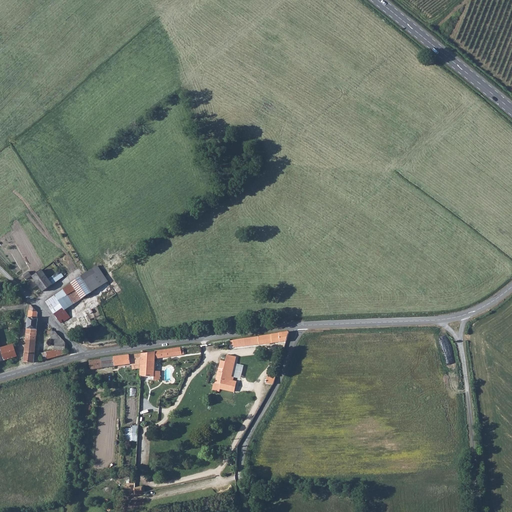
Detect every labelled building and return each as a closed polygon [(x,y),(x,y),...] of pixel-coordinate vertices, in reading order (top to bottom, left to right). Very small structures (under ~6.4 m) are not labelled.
[(98,266),(90,271),(97,282),(100,280),(102,285),(108,281),(98,266)] [(44,269),(35,275),(44,290),(54,285),(44,269)] [(92,292),(102,286),(102,285),(100,280),(97,282),(90,271),(82,277),(92,292)] [(75,304),(92,292),(82,277),(71,283),(72,284),(64,289),(68,295),(75,304)] [(68,295),(64,289),(46,302),(59,321),(62,318),(64,321),(70,317),(66,310),(60,301),(68,295)] [(66,310),(75,304),(68,295),(60,301),(66,310)] [(37,313),(30,306),(29,315),(27,329),(36,330),(37,323),(37,313)] [(24,362),(34,362),(36,330),(27,329),(24,362)] [(68,346),(56,332),(50,331),(48,331),(44,331),(45,334),(49,334),(50,343),(54,343),(54,349),(65,350),(64,354),(67,353),(68,346)] [(234,347),(286,342),(288,333),(288,332),(229,340),(229,345),(233,345),(234,347)] [(0,348),(0,349),(4,361),(16,357),(12,345),(0,348)] [(141,368),(140,375),(140,376),(154,377),(153,380),(160,381),(161,371),(155,371),(155,358),(181,355),(181,347),(154,350),(154,352),(142,353),(141,368)] [(42,360),(64,354),(65,350),(54,349),(40,353),(42,360)] [(133,369),(141,368),(142,353),(129,355),(130,364),(132,363),(133,369)] [(114,357),(116,366),(130,364),(129,355),(114,357)] [(228,385),(230,376),(235,357),(227,355),(225,362),(220,360),(214,383),(212,382),(210,390),(217,392),(218,389),(232,393),(233,386),(230,386),(228,385)] [(90,369),(116,366),(114,357),(88,360),(90,369)] [(233,377),(230,376),(228,385),(230,386),(232,382),(238,384),(242,369),(235,367),(233,377)] [(267,385),(273,385),(276,378),(268,377),(267,385)] [(126,427),(125,440),(137,441),(138,432),(134,432),(135,428),(126,427)] [(135,494),(144,492),(144,488),(143,486),(142,486),(135,488),(135,494)]
